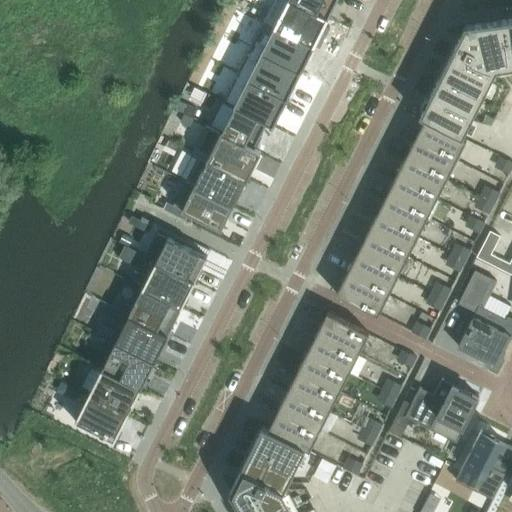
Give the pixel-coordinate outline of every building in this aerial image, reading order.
[(291,0),(287,0),(275,25),(312,44),(314,45),(316,42),(320,43),(330,24),(326,22),(328,18),(291,0)] [(291,0),(328,18),(337,0),(291,0)] [(422,110),(420,116),(425,119),(463,138),(466,131),(497,70),(511,67),(511,19),(465,26),(422,110)] [(275,25),(261,52),(299,71),(312,44),(275,25)] [(261,52),(248,79),(285,98),(299,71),(261,52)] [(248,79),(234,106),(235,106),(267,123),(272,124),(285,98),(248,79)] [(235,106),(222,133),(260,152),(261,152),(254,149),(267,123),(235,106)] [(487,115),(483,123),(491,125),(494,119),(487,115)] [(456,160),(467,139),(463,138),(425,119),(415,139),(456,160)] [(207,125),(193,152),(247,179),(260,152),(222,133),(207,125)] [(447,179),(456,160),(415,139),(405,158),(447,179)] [(193,152),(179,179),(185,182),(233,206),(247,179),(193,152)] [(437,198),(447,179),(405,158),(395,177),(437,198)] [(509,174),(511,168),(511,162),(507,160),(502,171),(509,174)] [(427,218),(437,198),(395,177),(386,197),(427,218)] [(185,182),(173,205),(221,230),(233,206),(185,182)] [(494,203),(500,193),(493,189),(487,200),(494,203)] [(417,237),(427,218),(386,197),(376,216),(417,237)] [(489,214),(494,203),(487,200),(482,210),(489,214)] [(408,256),(417,237),(376,216),(366,235),(408,256)] [(479,233),(485,223),(477,219),(472,229),(479,233)] [(490,231),(476,257),(511,274),(511,258),(509,263),(491,254),(500,236),(490,231)] [(157,232),(145,256),(195,281),(207,257),(157,232)] [(398,275),(408,256),(366,235),(357,255),(398,275)] [(125,245),(119,258),(150,273),(143,288),(181,307),(182,308),(195,281),(145,256),(125,245)] [(465,261),(471,250),(463,247),(458,257),(465,261)] [(388,295),(398,275),(357,255),(347,274),(388,295)] [(460,272),(465,261),(458,257),(453,268),(460,272)] [(475,270),(459,303),(476,312),(458,346),(486,360),(484,364),(497,371),(504,357),(501,356),(511,334),(511,318),(508,317),(506,320),(483,308),(496,281),(475,270)] [(378,315),(388,295),(347,274),(337,294),(378,315)] [(446,300),(451,289),(444,285),(439,296),(446,300)] [(143,288),(129,315),(168,334),(182,308),(181,307),(143,288)] [(440,310),(446,300),(439,296),(433,307),(440,310)] [(359,353),(369,333),(327,312),(317,332),(359,353)] [(129,315),(116,341),(155,361),(168,334),(129,315)] [(426,339),(431,328),(424,325),(419,335),(419,336),(426,339)] [(349,372),(359,353),(317,332),(308,351),(349,372)] [(116,342),(102,368),(141,388),(155,361),(116,342)] [(339,392),(349,372),(308,351),(298,371),(339,392)] [(411,367),(417,357),(410,353),(409,354),(404,364),(411,367)] [(102,368),(88,395),(89,395),(127,415),(128,415),(141,388),(102,368)] [(329,411),(339,392),(298,371),(288,390),(329,411)] [(444,380),(442,379),(432,397),(420,391),(422,388),(420,387),(405,416),(407,417),(409,414),(458,439),(479,397),(452,384),(451,386),(443,382),(444,380)] [(397,396),(402,386),(395,382),(390,393),(397,396)] [(70,386),(65,396),(74,401),(79,391),(70,386)] [(320,430),(329,411),(288,390),(278,409),(320,430)] [(391,407),(397,396),(390,393),(384,404),(391,407)] [(88,395),(75,421),(75,422),(114,441),(127,415),(89,395),(89,396),(88,395)] [(310,450),(320,430),(278,409),(268,430),(310,450)] [(377,435),(383,424),(376,421),(370,431),(377,435)] [(263,427),(230,492),(240,511),(295,511),(284,491),(305,449),(268,430),(263,427)] [(481,430),(455,480),(493,499),(506,473),(491,466),(504,442),(494,436),(495,434),(483,428),(482,430),(481,430)] [(372,446),(377,435),(370,431),(365,442),(372,446)] [(357,475),(363,464),(356,460),(350,471),(357,475)]
